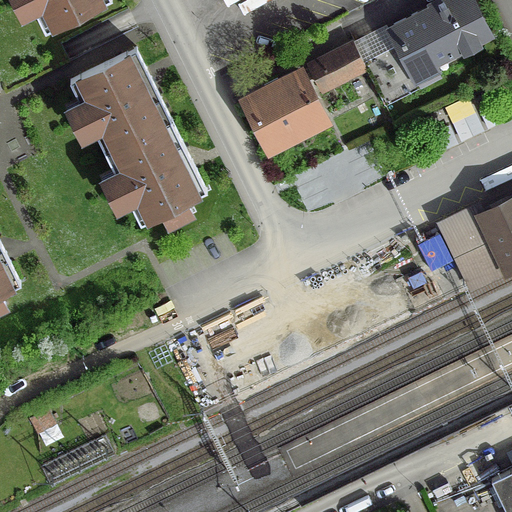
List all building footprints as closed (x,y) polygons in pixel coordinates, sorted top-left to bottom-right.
[(105,0),(11,0),(21,18),(34,11),(44,31),(105,0)] [(469,0),(433,0),(427,4),(428,6),(387,27),(399,51),(365,68),(383,104),(428,81),(419,63),(485,30),(469,0)] [(308,67),(318,88),(364,65),(353,43),(350,45),(352,49),(324,63),(322,59),(308,67)] [(81,139),(94,132),(113,169),(99,176),(116,210),(129,203),(139,222),(160,212),(166,224),(191,212),(185,199),(205,189),(192,163),(148,75),(134,47),(68,80),(77,99),(64,106),(81,139)] [(269,144),(321,117),(298,72),(279,82),(275,76),(262,83),(266,89),(246,98),(269,144)] [(511,199),(448,231),(470,276),(503,260),(506,265),(511,262),(511,199)] [(0,290),(19,282),(5,254),(0,243),(0,306),(4,304),(0,295),(0,290)] [(511,334),(387,396),(400,425),(511,369),(511,334)] [(45,409),(29,418),(36,431),(52,423),(45,409)] [(511,511),(511,467),(489,479),(505,511),(511,511)]
